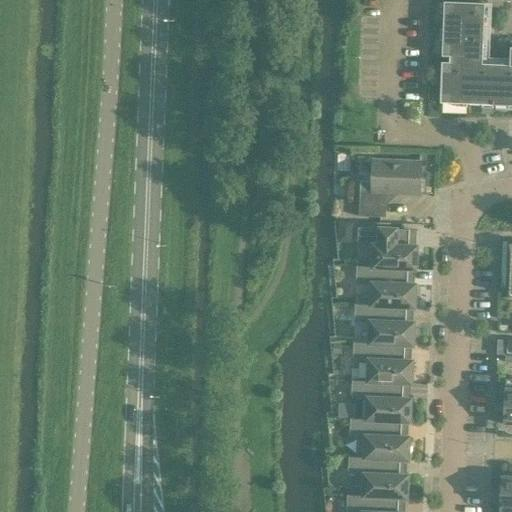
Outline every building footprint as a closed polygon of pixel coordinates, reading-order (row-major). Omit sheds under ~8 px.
[(511,47),(510,65),(483,64),(485,4),(445,2),(442,56),(450,57),(450,63),(442,62),(441,103),(511,105),(511,47)] [(419,195),(421,162),(374,160),(372,192),(360,192),(359,216),(384,218),(385,194),(419,195)] [(356,266),(356,267),(372,267),(416,269),(417,247),(408,246),(409,230),(358,228),(357,245),(373,246),(372,266),(356,266)] [(355,304),(355,305),(371,305),(406,307),(415,307),(415,285),(407,284),(407,269),(416,270),(416,269),(372,267),(356,267),(356,284),(372,284),(371,305),(355,304)] [(353,342),(353,343),(369,344),(404,345),(413,345),(414,323),(405,323),(406,307),(415,308),(415,307),(406,307),(371,305),(355,305),(354,322),(370,322),(369,343),(353,342)] [(352,380),(352,381),(368,382),(411,383),(412,361),(403,361),(404,346),(413,346),(413,345),(404,345),(369,344),(353,343),(352,360),(368,361),(368,381),(352,380)] [(350,418),(350,419),(410,422),(411,399),(402,399),(403,384),(411,384),(411,383),(368,382),(352,381),(351,398),(367,399),(366,419),(350,418)] [(348,457),(364,458),(408,460),(409,438),(400,437),(401,422),(410,422),(350,419),(349,436),(365,437),(364,457),(348,457)] [(347,495),(407,498),(407,476),(399,475),(399,460),(408,460),(364,458),(348,457),(348,474),(364,475),(363,495),(347,495)] [(511,511),(511,476),(502,476),(500,511),(511,511)] [(397,511),(398,498),(406,499),(407,498),(347,495),(346,511),(397,511)]
